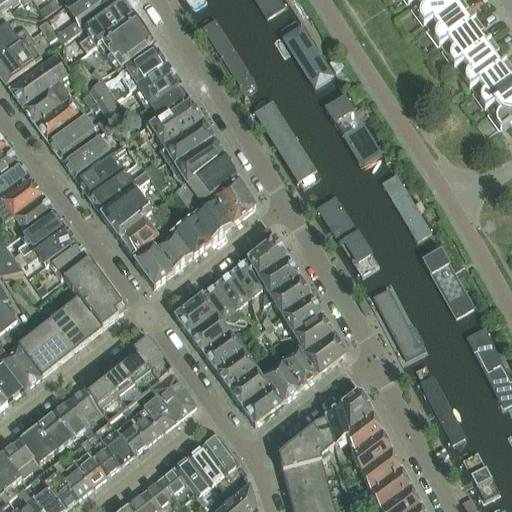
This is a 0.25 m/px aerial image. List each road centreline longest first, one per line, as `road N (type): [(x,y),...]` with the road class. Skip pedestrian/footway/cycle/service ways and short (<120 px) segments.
road 1 (residential): [(284,210),(151,0)]
road 2 (residential): [(145,318),(0,117)]
road 3 (residential): [(0,431),(145,318)]
road 4 (residential): [(145,318),(284,210)]
road 5 (residential): [(374,361),(284,210)]
road 6 (residential): [(453,511),(374,361)]
road 7 (unclassified): [(216,413),(89,511)]
road 8 (residential): [(374,361),(249,457)]
